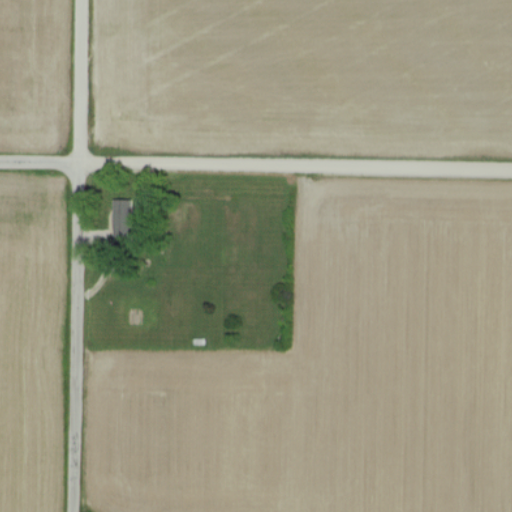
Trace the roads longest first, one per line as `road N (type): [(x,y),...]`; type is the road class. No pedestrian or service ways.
road 1 (residential): [(511,171),(0,163)]
road 2 (residential): [(74,511),(82,0)]
